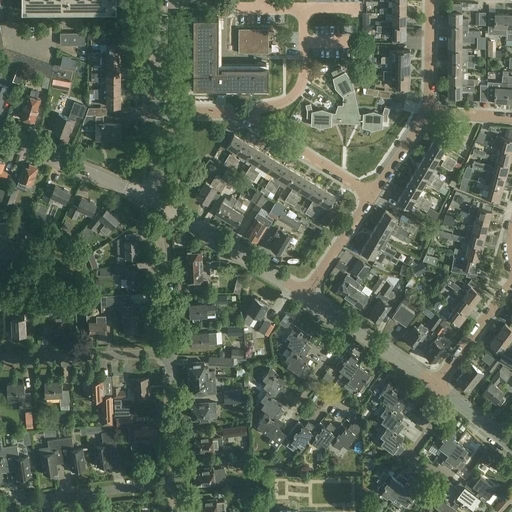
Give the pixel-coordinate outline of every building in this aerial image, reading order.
[(22,0),(22,10),(53,10),(53,0),(22,0)] [(53,0),(53,10),(85,10),(84,0),(53,0)] [(116,10),(115,0),(84,0),(85,10),(116,10)] [(406,1),(393,0),(393,13),(406,13),(406,1)] [(469,24),(469,18),(462,18),(462,12),(448,12),(448,24),(469,24)] [(406,25),(406,13),(393,13),(392,20),(387,20),(387,21),(380,21),(380,25),(377,25),(392,25),(406,25)] [(495,17),(489,17),(488,30),(494,31),(494,26),(501,27),(501,32),(506,32),(506,27),(507,14),(495,13),(495,17)] [(240,92),(248,92),(248,89),(254,89),(254,92),(262,92),(262,89),(269,89),(269,66),(222,67),(222,69),(219,69),(219,18),(193,18),(193,26),(196,26),(196,31),(193,31),(193,40),(196,40),(196,45),(193,45),(193,53),(196,53),(196,59),(193,59),(193,67),(196,67),(197,73),(193,73),(193,81),(197,81),(197,88),(218,88),(218,92),(226,92),(235,92),(235,89),(240,89),(240,92)] [(468,31),(469,24),(448,24),(448,36),(474,36),(478,36),(478,31),(468,31)] [(363,34),(366,34),(372,28),(372,25),(369,25),(363,25),(363,34)] [(392,25),(377,25),(377,31),(392,31),(392,38),(406,38),(406,25),(392,25)] [(269,29),(239,29),(239,53),(269,53),(269,29)] [(85,45),(85,32),(60,33),(60,45),(85,45)] [(448,36),(448,48),(462,48),(462,42),(474,42),(474,36),(448,36)] [(94,56),(107,56),(120,56),(120,44),(107,44),(107,51),(102,51),(102,52),(94,52),(94,56)] [(462,48),(448,48),(448,60),(474,60),(474,55),(468,55),(468,48),(462,48)] [(0,60),(6,62),(9,51),(4,49),(0,60)] [(410,63),(410,50),(390,50),(390,56),(381,56),(381,63),(384,63),(396,63),(410,63)] [(15,52),(9,51),(6,62),(11,64),(15,52)] [(11,64),(16,66),(20,54),(15,52),(11,64)] [(26,56),(20,54),(16,66),(22,68),(26,56)] [(22,68),(27,70),(31,58),(26,56),(22,68)] [(78,59),(62,56),(60,65),(76,69),(78,59)] [(107,69),(120,69),(120,56),(107,56),(107,69)] [(37,60),(31,58),(27,70),(33,72),(37,60)] [(33,72),(38,73),(42,62),(37,60),(33,72)] [(474,66),(474,60),(448,60),(448,72),(462,73),(466,73),(466,66),(474,66)] [(48,64),(42,62),(38,73),(44,75),(48,64)] [(391,69),(391,71),(391,75),(396,75),(410,75),(410,63),(396,63),(396,69),(391,69)] [(49,77),(53,66),(48,64),(44,75),(49,77)] [(120,81),(120,69),(107,69),(107,77),(102,77),(102,81),(107,81),(120,81)] [(360,114),(359,114),(359,113),(354,90),(354,89),(352,80),(345,72),(345,71),(334,77),(333,77),(333,78),(334,78),(336,88),(343,95),(342,95),(342,96),(343,95),(343,96),(343,105),(338,105),(336,113),(333,113),(322,110),(312,112),(311,104),(306,105),(307,111),(307,118),(311,118),(311,124),(321,127),(331,125),(331,122),(362,123),(362,126),(372,129),(382,127),(383,121),(387,121),(387,115),(389,109),(385,107),(383,115),(373,112),(362,114),(360,114)] [(462,79),(462,73),(448,72),(448,84),(474,84),(474,79),(462,79)] [(410,75),(396,75),(391,75),(384,75),(384,79),(391,80),(391,81),(396,81),(396,88),(410,88),(410,75)] [(494,101),(506,102),(508,76),(502,75),(501,87),(495,87),(494,101)] [(42,86),(49,88),(51,78),(44,77),(42,86)] [(70,82),(53,78),(51,87),(69,91),(70,82)] [(107,88),(101,88),(101,89),(102,89),(102,94),(107,94),(120,94),(120,81),(107,81),(107,88)] [(0,84),(0,109),(0,110),(8,87),(0,84)] [(462,90),(474,90),(474,84),(448,84),(448,97),(462,97),(462,90)] [(377,96),(378,89),(368,88),(367,94),(377,96)] [(26,94),(22,110),(18,109),(16,114),(20,115),(20,117),(22,117),(23,119),(25,120),(27,119),(34,121),(41,99),(37,97),(39,92),(31,90),(30,95),(26,94)] [(107,94),(102,94),(102,98),(101,98),(101,99),(107,99),(107,106),(120,106),(120,94),(107,94)] [(72,107),(68,117),(58,114),(52,130),(68,136),(71,126),(73,127),(77,116),(82,118),(87,106),(77,102),(75,109),(72,107)] [(104,123),(104,115),(86,115),(82,123),(96,123),(96,138),(120,138),(120,123),(104,123)] [(440,129),(434,140),(446,147),(452,137),(440,129)] [(226,146),(237,152),(244,140),(234,134),(226,146)] [(511,138),(497,135),(495,139),(494,147),(499,148),(499,149),(511,152),(511,138)] [(456,139),(453,144),(463,150),(460,154),(465,157),(470,147),(465,145),(456,139)] [(254,146),(244,140),(237,152),(247,159),(254,146)] [(440,157),(446,147),(434,140),(428,150),(440,157)] [(265,152),(254,146),(247,159),(257,165),(265,152)] [(492,153),(492,155),(491,160),(496,161),(509,164),(511,154),(511,152),(499,149),(498,154),(492,153)] [(428,150),(422,160),(434,168),(440,157),(428,150)] [(275,159),(265,152),(257,165),(268,171),(275,159)] [(229,166),(234,156),(230,153),(224,163),(229,166)] [(447,155),(444,160),(453,165),(456,161),(447,155)] [(239,159),(234,156),(229,166),(233,169),(239,159)] [(285,165),(275,159),(268,171),(278,177),(285,165)] [(422,160),(415,171),(441,186),(444,181),(431,173),(434,168),(422,160)] [(451,170),(453,165),(444,160),(441,165),(451,170)] [(509,164),(496,161),(494,167),(492,166),(492,165),(474,160),(472,167),(488,171),(487,171),(493,173),(506,176),(509,164)] [(6,179),(8,174),(2,171),(5,163),(0,161),(0,180),(4,182),(5,179),(6,179)] [(37,168),(30,165),(29,168),(24,166),(19,180),(17,186),(25,189),(34,192),(36,185),(32,184),(37,168)] [(296,171),(285,165),(278,177),(288,183),(296,171)] [(244,175),(249,178),(255,169),(250,166),(244,175)] [(259,172),(255,169),(249,178),(254,181),(259,172)] [(200,186),(196,192),(198,194),(196,196),(207,203),(216,188),(221,191),(225,185),(227,181),(232,173),(226,170),(222,177),(216,174),(210,184),(206,181),(202,188),(200,186)] [(306,177),(296,171),(288,183),(293,186),(285,200),(290,203),(296,194),(295,194),(298,189),(299,190),(306,177)] [(439,191),(441,186),(415,171),(409,181),(422,188),(425,183),(439,191)] [(485,179),(479,177),(478,182),(485,184),(489,185),(503,188),(506,176),(493,173),(487,171),(485,179)] [(232,173),(227,181),(225,185),(231,188),(237,177),(232,173)] [(316,184),(306,177),(299,190),(309,196),(316,184)] [(263,186),(260,191),(262,193),(267,196),(270,191),(269,191),(275,181),(270,178),(265,187),(263,186)] [(280,184),(275,181),(269,191),(270,191),(274,193),(280,184)] [(341,197),(348,185),(342,181),(337,189),(340,191),(337,195),(341,197)] [(409,181),(403,191),(429,207),(432,202),(418,194),(422,188),(409,181)] [(314,199),(305,212),(311,216),(317,206),(319,202),(327,190),(316,184),(309,196),(314,199)] [(500,201),(503,188),(489,185),(485,184),(484,188),(488,189),(486,197),(500,201)] [(66,203),(70,192),(56,186),(53,192),(47,189),(42,199),(51,203),(54,197),(66,203)] [(1,206),(10,209),(17,190),(8,187),(1,206)] [(260,191),(257,189),(250,200),(256,204),(257,202),(262,193),(260,191)] [(327,190),(319,202),(317,206),(320,209),(323,204),(329,208),(336,196),(327,190)] [(410,209),(413,203),(427,211),(429,207),(403,191),(397,202),(410,209)] [(296,194),(290,203),(294,206),(300,196),(296,194)] [(215,212),(225,219),(237,200),(232,197),(229,201),(231,202),(229,205),(223,201),(215,212)] [(90,200),(90,201),(82,198),(77,207),(72,205),(68,215),(76,219),(80,210),(92,214),(96,204),(95,203),(90,200)] [(242,203),(237,200),(225,219),(236,225),(245,210),(240,207),(242,203)] [(277,219),(278,219),(283,211),(282,211),(285,206),(276,200),(268,214),(277,219)] [(468,213),(461,211),(459,215),(475,219),(489,223),(492,211),(470,205),(468,213)] [(317,206),(311,216),(315,218),(320,209),(317,206)] [(101,215),(98,213),(88,225),(94,230),(102,220),(105,223),(100,229),(106,234),(111,227),(112,228),(119,219),(106,209),(101,215)] [(328,220),(333,213),(327,209),(323,215),(328,220)] [(46,214),(36,210),(33,217),(43,221),(46,214)] [(379,220),(392,227),(396,230),(398,225),(394,223),(398,217),(386,210),(379,220)] [(296,230),(300,223),(286,215),(287,213),(283,211),(278,219),(296,230)] [(247,234),(257,241),(267,226),(268,227),(272,221),(258,212),(254,218),(256,219),(247,234)] [(303,217),(301,222),(308,226),(311,222),(303,217)] [(469,224),(468,226),(467,230),(472,231),(485,235),(489,223),(475,219),(473,225),(469,224)] [(379,220),(373,230),(386,237),(388,239),(392,234),(393,235),(396,230),(392,227),(379,220)] [(25,238),(24,223),(0,224),(0,265),(23,265),(23,250),(20,250),(20,239),(25,238)] [(396,230),(405,235),(408,231),(398,225),(396,230)] [(282,254),(292,237),(278,228),(273,237),(276,238),(271,247),(282,254)] [(388,239),(386,237),(373,230),(367,240),(380,248),(384,250),(386,245),(387,245),(386,244),(388,239)] [(403,240),(405,235),(396,230),(393,235),(403,240)] [(485,235),(472,231),(467,230),(465,238),(458,236),(457,240),(469,243),(482,247),(485,235)] [(125,238),(117,239),(118,258),(137,257),(137,255),(138,255),(138,250),(137,250),(136,241),(125,241),(125,238)] [(373,258),(380,248),(367,240),(361,251),(373,258)] [(479,259),(482,247),(469,243),(465,255),(479,259)] [(386,245),(384,250),(393,256),(396,251),(386,245)] [(181,252),(182,257),(186,258),(187,258),(188,266),(195,266),(202,265),(201,252),(193,252),(193,251),(192,251),(192,250),(185,250),(181,252)] [(391,261),(393,256),(384,250),(381,255),(391,261)] [(96,262),(93,254),(88,256),(90,263),(92,269),(96,267),(95,262),(96,262)] [(438,258),(425,254),(423,260),(436,264),(438,258)] [(465,255),(462,268),(476,271),(479,259),(465,255)] [(422,260),(410,266),(415,276),(427,270),(422,260)] [(345,265),(339,261),(335,266),(342,270),(345,265)] [(128,265),(113,267),(114,275),(127,274),(127,287),(139,286),(139,284),(140,284),(140,279),(138,279),(138,270),(128,270),(128,265)] [(188,273),(185,273),(185,281),(194,281),(194,287),(207,286),(207,278),(202,279),(202,265),(195,266),(188,266),(188,273)] [(362,280),(361,279),(364,274),(355,268),(351,273),(357,277),(356,279),(347,274),(344,279),(345,280),(336,291),(338,293),(338,294),(341,296),(342,296),(348,300),(353,294),(356,289),(359,284),(360,282),(362,280)] [(386,281),(386,280),(389,276),(384,272),(381,277),(381,278),(386,281)] [(390,274),(389,276),(386,280),(388,281),(376,298),(379,300),(369,315),(371,316),(371,318),(374,320),(376,319),(380,322),(391,306),(386,302),(389,298),(387,296),(391,290),(394,286),(393,285),(399,278),(390,274)] [(412,276),(405,286),(409,289),(416,279),(412,276)] [(386,281),(381,278),(372,291),(377,294),(386,281)] [(239,293),(242,284),(235,282),(233,291),(239,293)] [(364,288),(359,284),(356,289),(353,294),(348,300),(354,304),(354,306),(357,308),(358,307),(360,309),(369,296),(361,291),(364,288)] [(459,293),(462,289),(456,285),(453,288),(459,292),(458,293),(459,293)] [(463,296),(474,304),(482,294),(471,286),(463,296)] [(46,309),(45,290),(37,291),(38,310),(46,309)] [(453,299),(454,300),(452,303),(456,306),(467,314),(474,304),(463,296),(459,293),(458,293),(453,299)] [(414,312),(406,306),(412,298),(407,294),(392,315),(406,324),(414,312)] [(131,295),(113,296),(113,301),(114,301),(114,302),(123,301),(124,306),(120,306),(121,319),(124,318),(125,333),(138,332),(137,315),(134,315),(134,305),(131,306),(131,295)] [(113,296),(101,296),(101,306),(114,306),(114,302),(114,301),(113,301),(113,296)] [(214,304),(226,303),(226,296),(203,297),(203,303),(189,304),(190,317),(193,317),(193,321),(200,320),(199,316),(207,315),(207,314),(215,313),(214,304)] [(267,305),(255,298),(248,310),(250,311),(243,322),(250,325),(256,315),(260,318),(267,305)] [(434,314),(438,309),(430,302),(426,306),(434,314)] [(467,314),(456,306),(448,316),(459,325),(467,314)] [(19,319),(12,319),(13,335),(25,335),(25,319),(30,318),(29,313),(19,313),(19,319)] [(89,321),(90,334),(107,333),(106,313),(87,314),(87,322),(89,321)] [(436,314),(427,326),(433,330),(442,318),(436,314)] [(287,327),(293,319),(286,315),(280,323),(287,327)] [(45,335),(47,338),(51,338),(53,335),(53,333),(63,333),(63,326),(65,326),(65,316),(51,317),(51,320),(44,321),(45,335)] [(111,317),(114,343),(120,342),(117,317),(111,317)] [(439,334),(444,328),(445,329),(450,323),(445,319),(440,325),(435,331),(439,334)] [(265,334),(271,324),(265,320),(258,331),(265,334)] [(511,328),(505,323),(497,334),(511,344),(511,337),(511,338),(511,337),(511,328)] [(411,345),(413,346),(419,338),(422,341),(426,334),(424,333),(427,329),(421,324),(418,328),(415,326),(404,340),(406,341),(406,343),(410,345),(411,345)] [(306,344),(311,337),(294,325),(287,336),(291,339),(287,344),(293,348),(294,347),(305,355),(311,347),(306,344)] [(191,333),(192,346),(217,344),(216,332),(208,333),(208,332),(191,333)] [(510,348),(511,349),(511,344),(497,334),(490,344),(501,352),(506,346),(510,349),(510,348)] [(433,362),(434,361),(435,362),(440,356),(441,357),(445,350),(449,344),(445,340),(443,342),(437,338),(434,342),(433,341),(429,346),(430,347),(425,354),(430,358),(429,359),(433,362)] [(286,358),(290,360),(287,365),(304,377),(310,369),(305,365),(310,359),(305,355),(294,347),(293,348),(286,358)] [(244,349),(232,349),(231,357),(243,358),(244,349)] [(342,371),(339,376),(347,382),(359,365),(355,362),(358,358),(348,351),(336,367),(342,371)] [(511,359),(503,354),(498,360),(500,361),(511,368),(511,359)] [(494,357),(493,358),(490,362),(489,364),(486,368),(491,372),(500,361),(498,360),(494,357)] [(234,359),(220,358),(219,366),(233,366),(234,359)] [(208,368),(204,368),(204,362),(190,363),(191,379),(193,379),(215,377),(214,371),(208,372),(208,368)] [(457,381),(470,391),(483,374),(471,364),(457,381)] [(374,376),(359,365),(347,382),(344,386),(352,392),(356,388),(362,392),(374,376)] [(500,405),(505,399),(501,395),(503,392),(495,386),(500,380),(503,383),(511,372),(503,365),(500,369),(499,369),(498,370),(499,371),(490,382),(491,382),(483,392),(495,402),(500,405)] [(263,386),(268,390),(268,389),(280,398),(286,390),(282,386),(286,380),(270,368),(263,378),(267,381),(263,386)] [(327,372),(323,378),(332,384),(336,378),(327,372)] [(193,379),(195,395),(216,394),(215,377),(193,379)] [(96,379),(86,379),(83,382),(83,387),(87,390),(89,390),(89,399),(99,398),(99,406),(102,406),(102,413),(99,413),(100,425),(113,424),(111,395),(104,396),(103,381),(96,381),(96,379)] [(149,398),(148,379),(130,380),(131,391),(134,391),(135,399),(149,398)] [(60,396),(60,406),(69,405),(68,390),(62,391),(61,380),(45,381),(46,397),(60,396)] [(382,400),(387,404),(388,404),(399,412),(405,404),(400,400),(405,394),(389,382),(382,392),(386,395),(382,400)] [(22,398),(23,408),(31,408),(30,394),(24,394),(24,383),(7,384),(8,399),(22,398)] [(119,392),(119,388),(113,388),(114,399),(126,398),(126,391),(119,392)] [(284,401),(280,398),(268,389),(268,390),(261,399),(265,402),(261,407),(266,411),(266,410),(278,419),(284,411),(280,407),(284,401)] [(200,422),(209,421),(209,413),(216,413),(216,403),(192,404),(193,419),(199,418),(199,419),(200,419),(200,422)] [(388,404),(387,404),(377,418),(387,426),(388,426),(398,434),(404,426),(400,422),(404,416),(399,412),(388,404)] [(282,422),(278,419),(266,410),(266,411),(259,420),(260,422),(257,426),(272,437),(268,442),(277,448),(286,435),(277,429),(282,422)] [(132,425),(132,418),(117,419),(117,427),(129,426),(129,434),(135,434),(135,441),(157,440),(156,424),(132,425)] [(339,430),(331,441),(340,448),(343,444),(347,447),(360,430),(359,430),(362,422),(357,418),(352,425),(351,424),(348,429),(341,424),(338,429),(339,430)] [(304,446),(309,440),(308,439),(316,428),(308,422),(305,427),(298,422),(286,439),(289,441),(286,445),(293,450),(296,446),(297,446),(299,442),(304,446)] [(320,423),(316,428),(308,439),(309,440),(318,447),(321,443),(326,446),(330,441),(331,441),(339,430),(338,429),(330,423),(326,428),(320,423)] [(100,427),(101,433),(103,446),(94,447),(97,467),(104,466),(105,468),(112,467),(110,454),(117,453),(113,426),(100,427)] [(399,444),(404,438),(398,434),(388,426),(387,426),(377,440),(381,443),(398,456),(404,448),(399,444)] [(245,427),(223,430),(224,438),(246,435),(245,427)] [(444,459),(457,442),(453,439),(456,435),(446,427),(434,443),(440,448),(436,453),(444,459)] [(205,454),(214,453),(223,452),(221,438),(213,439),(212,436),(195,438),(196,445),(194,445),(195,450),(196,450),(196,451),(204,450),(205,454)] [(60,439),(63,459),(63,461),(70,460),(72,473),(79,472),(79,470),(86,469),(83,449),(74,450),(72,437),(60,439)] [(63,461),(63,459),(60,439),(48,441),(50,454),(41,455),(44,475),(51,474),(51,476),(58,475),(56,462),(63,461)] [(450,469),(453,464),(460,469),(472,453),(457,442),(444,459),(441,463),(450,469)] [(15,468),(17,481),(24,480),(24,478),(31,477),(28,457),(19,458),(17,445),(5,447),(8,469),(15,468)] [(8,469),(5,447),(0,447),(0,483),(4,483),(2,470),(8,469)] [(227,461),(228,469),(251,465),(250,458),(227,461)] [(206,487),(215,486),(220,485),(218,470),(213,470),(213,469),(196,470),(197,484),(206,484),(206,487)] [(335,486),(344,486),(345,493),(356,492),(354,472),(334,473),(335,486)] [(396,479),(389,474),(388,475),(383,472),(377,481),(382,484),(377,490),(387,498),(388,496),(393,500),(395,497),(410,476),(407,480),(399,474),(396,479)] [(393,500),(395,497),(409,508),(421,492),(415,487),(418,482),(410,476),(395,497),(393,500)] [(464,486),(459,483),(485,502),(496,487),(480,476),(475,482),(470,478),(464,486)] [(458,495),(453,501),(455,502),(460,506),(468,511),(470,511),(480,499),(485,502),(459,483),(453,491),(458,495)] [(252,496),(251,488),(229,491),(230,499),(252,496)] [(428,488),(421,497),(425,501),(432,492),(428,488)] [(442,499),(446,494),(439,489),(435,494),(442,499)] [(199,508),(198,509),(198,511),(226,511),(225,502),(216,503),(216,500),(199,501),(199,508)] [(457,511),(451,508),(442,501),(437,507),(442,511),(457,511)]
